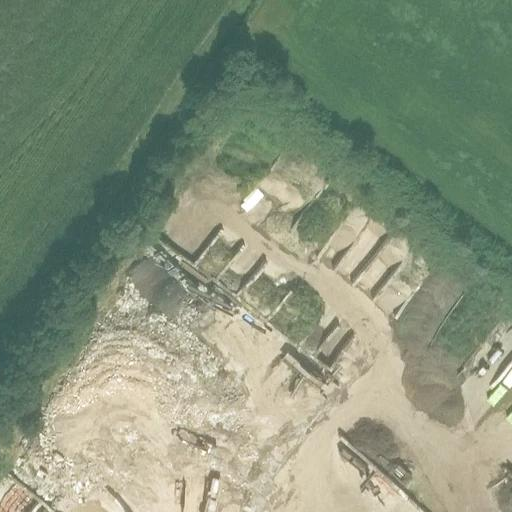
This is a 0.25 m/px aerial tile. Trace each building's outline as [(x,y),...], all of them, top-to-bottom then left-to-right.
[(196,173),(186,191),(197,198),(207,180),(196,173)] [(476,302),(442,338),(452,348),(435,366),(444,374),(437,382),(442,387),(495,332),(485,322),(491,315),(476,302)] [(477,371),(490,349),(482,344),(469,366),(477,371)] [(153,484),(137,503),(145,510),(161,491),(153,484)] [(91,495),(99,506),(114,496),(106,485),(91,495)]
